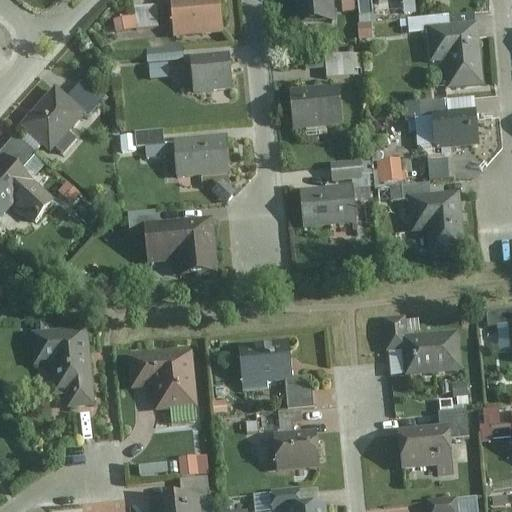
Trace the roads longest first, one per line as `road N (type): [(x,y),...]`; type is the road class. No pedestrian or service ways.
road 1 (residential): [(264,238),(248,0)]
road 2 (residential): [(511,142),(493,0)]
road 3 (residential): [(347,376),(356,511)]
